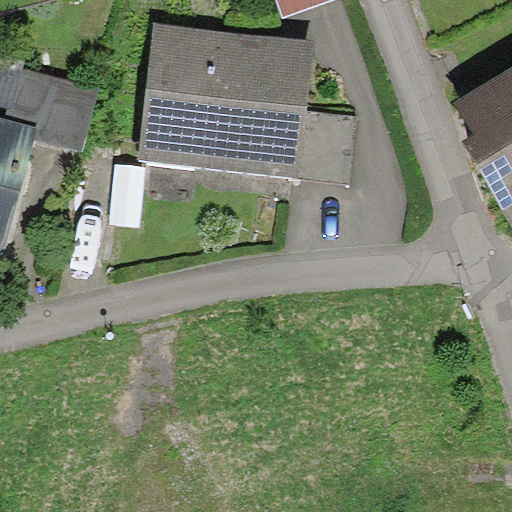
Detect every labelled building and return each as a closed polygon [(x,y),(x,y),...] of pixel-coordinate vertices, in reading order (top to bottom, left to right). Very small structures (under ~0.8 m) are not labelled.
[(268,0),(276,25),(343,3),(341,0),(268,0)] [(304,56),(145,37),(128,181),(287,199),(288,189),(297,115),(304,56)] [(25,152),(72,166),(91,101),(12,78),(15,67),(0,63),(0,134),(28,143),(25,152)] [(511,253),(511,80),(442,122),(464,158),(449,167),(504,258),(511,253)] [(350,121),(297,115),(288,189),(341,195),(350,121)] [(0,239),(25,152),(28,143),(0,134),(0,239)]
